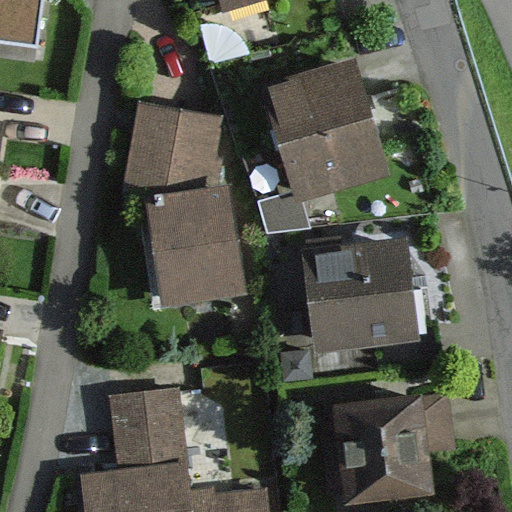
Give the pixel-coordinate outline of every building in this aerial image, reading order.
[(0,0),(0,37),(41,42),(45,0),(0,0)] [(285,138),(299,185),(302,194),(395,165),(357,43),(273,69),(280,90),(271,93),(285,138)] [(230,113),(147,97),(130,194),(154,198),(164,305),(253,282),(240,183),(223,187),(230,113)] [(309,222),(302,194),(299,185),(261,195),(271,225),(309,222)] [(407,226),(305,237),(317,342),(420,330),(407,226)] [(420,382),(336,390),(345,488),(433,479),(430,444),(452,441),(447,393),(422,395),(420,382)] [(175,384),(109,392),(117,463),(81,467),(86,511),(266,511),(263,481),(188,490),(175,384)]
